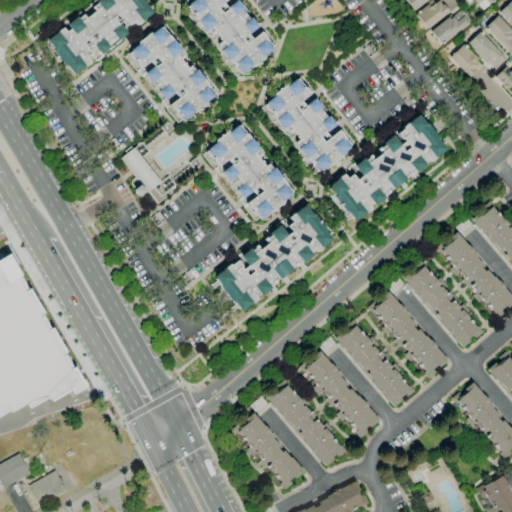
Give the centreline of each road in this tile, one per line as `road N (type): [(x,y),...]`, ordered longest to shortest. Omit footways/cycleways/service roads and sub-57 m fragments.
road 1 (tertiary): [(155,450),(511,135)]
road 2 (primary): [(177,429),(0,113)]
road 3 (residential): [(393,511),(370,465),(459,362),(511,320)]
road 4 (primary): [(38,241),(155,450)]
